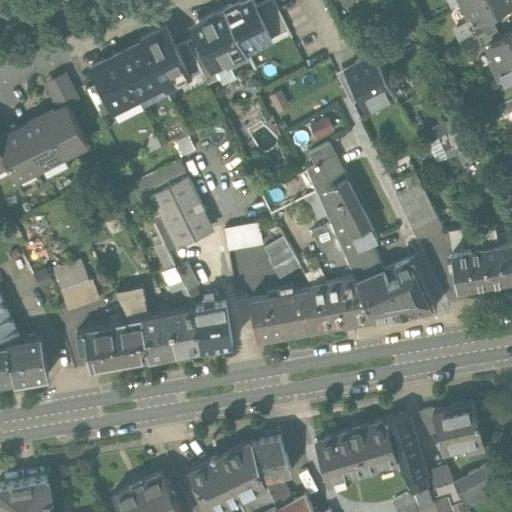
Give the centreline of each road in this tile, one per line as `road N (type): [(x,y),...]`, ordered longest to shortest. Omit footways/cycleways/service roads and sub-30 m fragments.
road 1 (secondary): [(0,427),(511,341)]
road 2 (residential): [(0,73),(182,0)]
